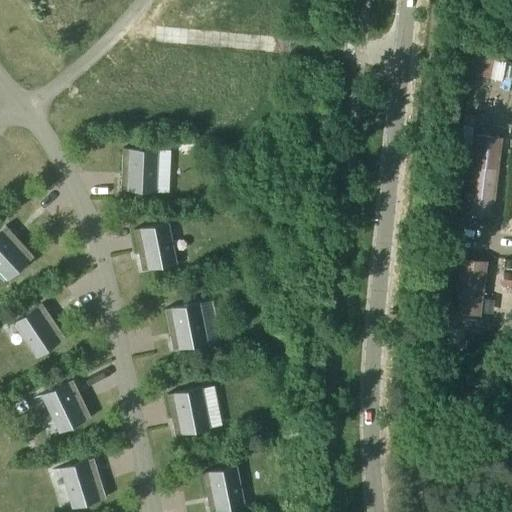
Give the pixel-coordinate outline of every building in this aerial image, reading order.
[(470,73),(491,76),(493,53),(472,51),(470,73)] [(496,216),(507,137),(476,133),(464,211),(496,216)] [(158,149),(122,148),(121,190),(164,192),(164,190),(153,190),(154,150),(158,151),(158,149)] [(168,222),(134,229),(142,270),(185,261),(184,260),(173,263),(165,224),(169,223),(168,222)] [(8,280),(34,256),(6,225),(0,230),(0,266),(9,277),(7,279),(8,280)] [(481,314),(486,258),(459,256),(454,311),(481,314)] [(200,301),(165,308),(173,350),(216,341),(215,340),(204,342),(196,303),(200,303),(200,301)] [(36,358),(65,338),(42,303),(6,327),(6,328),(16,322),(38,354),(35,356),(36,358)] [(239,352),(237,343),(223,346),(225,355),(239,352)] [(59,432),(91,417),(73,379),(33,398),(34,399),(45,394),(62,429),(58,431),(59,432)] [(202,387),(167,394),(175,435),(218,426),(218,425),(206,427),(198,389),(202,388),(202,387)] [(72,508),(106,497),(93,457),(52,470),(52,471),(63,468),(75,505),(71,507),(72,508)] [(237,465),(202,472),(209,511),(218,511),(253,505),(253,504),(241,506),(233,467),(237,467),(237,465)]
